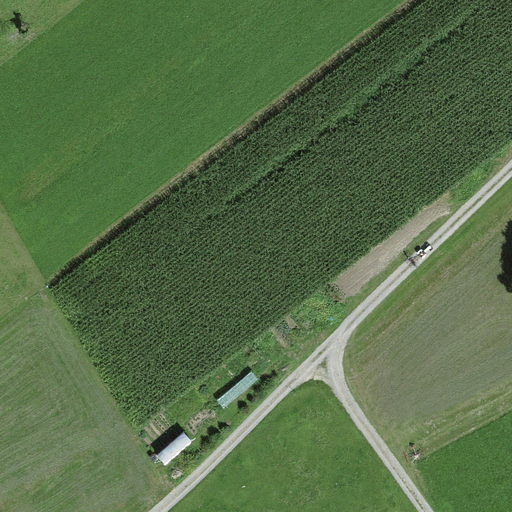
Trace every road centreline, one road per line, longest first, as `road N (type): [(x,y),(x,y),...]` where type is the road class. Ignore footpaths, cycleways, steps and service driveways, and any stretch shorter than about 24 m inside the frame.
road 1 (track): [(511,169),(158,511)]
road 2 (track): [(316,357),(426,511)]
